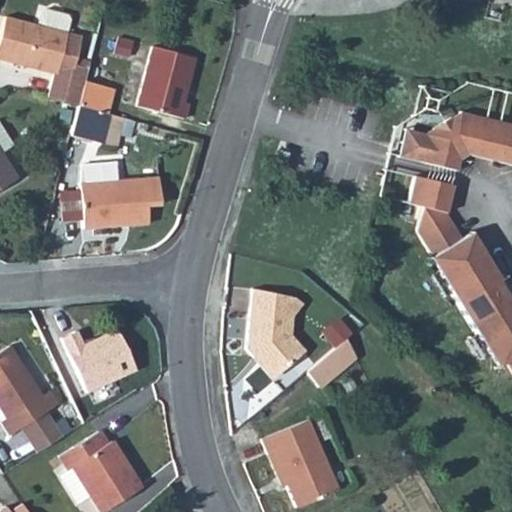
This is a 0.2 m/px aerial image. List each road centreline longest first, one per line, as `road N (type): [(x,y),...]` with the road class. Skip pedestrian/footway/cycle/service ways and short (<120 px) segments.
road 1 (residential): [(275,0),(193,279)]
road 2 (residential): [(193,279),(184,371),(192,433),(223,511)]
road 3 (residential): [(193,279),(0,288)]
